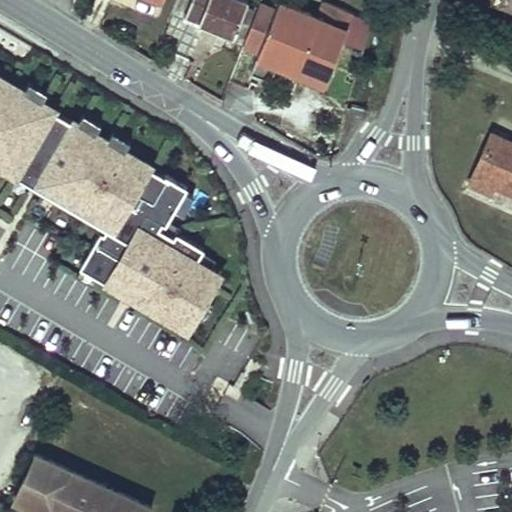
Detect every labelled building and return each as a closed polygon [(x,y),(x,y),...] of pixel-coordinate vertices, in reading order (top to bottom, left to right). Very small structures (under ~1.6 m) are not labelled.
[(109,0),(157,18),(163,0),(109,0)] [(244,0),(189,0),(185,13),(198,18),(197,22),(232,36),(233,33),(241,36),(252,10),(244,6),(246,1),(244,0)] [(266,0),(256,0),(238,58),(325,85),(338,43),(363,51),(373,18),(314,0),(311,0),(307,13),(266,0)] [(0,62),(0,189),(12,169),(110,227),(87,265),(202,333),(240,269),(173,229),(202,182),(0,62)] [(511,139),(499,134),(475,186),(497,196),(502,186),(511,190),(511,139)] [(38,455),(17,500),(41,511),(150,511),(152,508),(38,455)]
